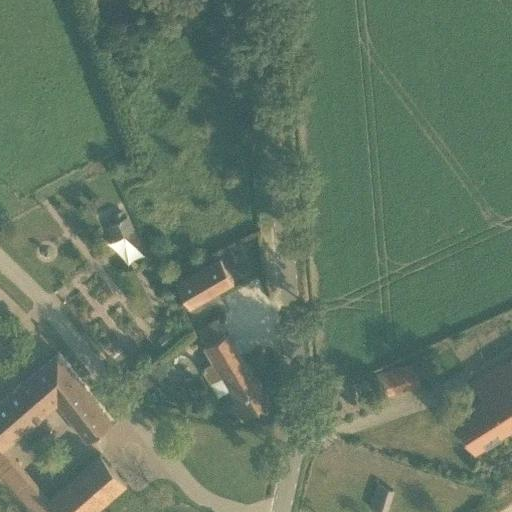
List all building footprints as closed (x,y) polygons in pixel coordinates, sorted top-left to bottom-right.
[(133,229),(127,216),(109,224),(115,237),(133,229)] [(176,284),(190,307),(234,282),(220,259),(176,284)] [(270,402),(269,401),(228,333),(204,347),(213,361),(202,368),(218,396),(230,389),(246,416),(270,402)] [(112,422),(84,386),(57,352),(56,353),(56,354),(0,402),(0,448),(2,447),(3,449),(57,401),(88,441),(112,422)] [(484,400),(454,419),(475,451),(511,427),(511,358),(499,367),(498,365),(472,382),(484,400)] [(416,364),(396,369),(377,374),(382,394),(421,383),(416,364)] [(46,501),(56,511),(93,511),(127,483),(101,453),(46,501)] [(371,507),(385,511),(393,489),(378,484),(371,507)]
